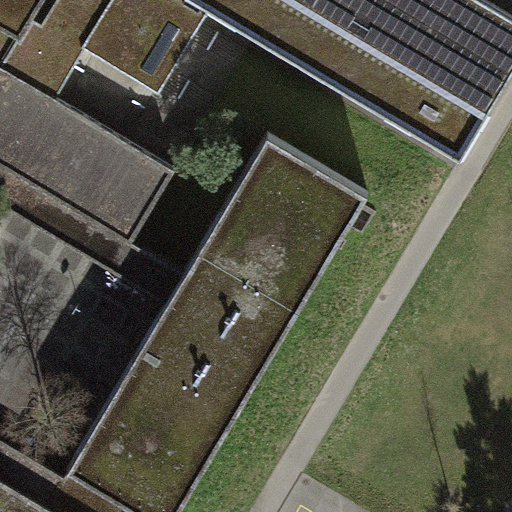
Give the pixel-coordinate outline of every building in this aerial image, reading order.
[(0,476),(45,504),(63,474),(0,436),(0,203),(166,302),(183,273),(132,243),(0,164),(0,62),(56,96),(86,47),(82,45),(108,0),(43,0),(21,38),(0,25),(0,476)] [(0,0),(0,25),(21,38),(43,0),(0,0)] [(511,72),(511,14),(488,0),(108,0),(82,45),(86,47),(159,91),(209,7),(461,157),(511,72)] [(0,62),(0,164),(132,243),(177,168),(56,96),(0,62)] [(269,131),(183,273),(166,302),(63,474),(45,504),(0,476),(0,511),(176,511),(369,191),(269,131)]
